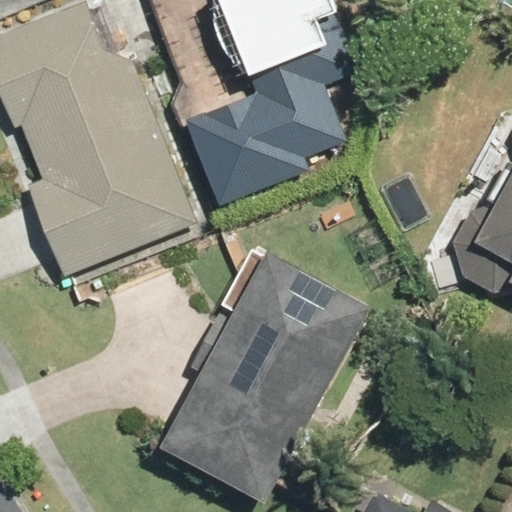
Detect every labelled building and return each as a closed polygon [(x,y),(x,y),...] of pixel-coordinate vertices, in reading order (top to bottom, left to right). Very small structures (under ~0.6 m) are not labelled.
[(105,0),(95,0),(0,34),(0,113),(6,130),(20,125),(40,181),(20,189),(52,280),(195,230),(129,45),(163,33),(150,0),(143,0),(110,12),(105,0)] [(208,0),(242,80),(168,111),(212,214),(358,152),(342,114),(395,91),(356,0),(208,0)] [(511,126),(511,127),(511,130),(510,134),(509,138),(509,142),(509,146),(509,150),(510,154),(511,158),(463,246),(511,272),(501,289),(511,295),(511,126)] [(363,310),(254,252),(146,451),(255,509),(363,310)] [(411,511),(361,484),(345,511),(411,511)]
